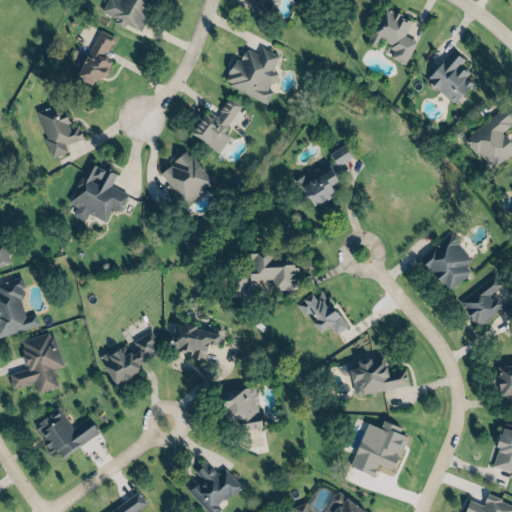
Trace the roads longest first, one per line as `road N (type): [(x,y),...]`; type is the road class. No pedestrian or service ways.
road 1 (residential): [(423,511),(462,393),(426,309),(359,259)]
road 2 (residential): [(51,511),(167,424)]
road 3 (residential): [(212,0),(182,74),(141,115)]
